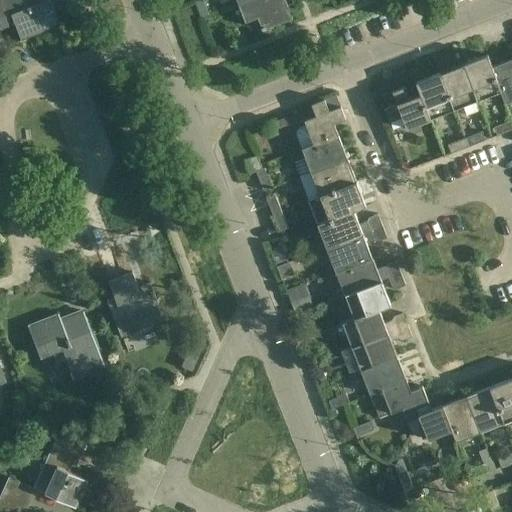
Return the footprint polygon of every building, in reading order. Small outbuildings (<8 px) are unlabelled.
[(0,0),(0,28),(0,29),(15,24),(22,40),(60,25),(54,9),(67,4),(65,0),(0,0)] [(208,14),(203,0),(201,0),(194,3),(200,18),(208,14)] [(249,0),(237,5),(243,23),(257,18),(262,30),(292,18),(284,0),(249,0)] [(477,102),(499,93),(500,93),(490,67),(492,66),(487,54),(463,64),(477,102)] [(511,58),(492,66),(490,67),(500,93),(499,93),(504,104),(511,101),(511,58)] [(481,112),(477,102),(463,64),(439,73),(454,111),(463,107),(467,117),(481,112)] [(420,93),(425,106),(430,120),(454,111),(439,73),(416,82),(420,93)] [(406,130),(430,120),(425,106),(420,93),(409,97),(404,86),(379,96),(390,122),(401,118),(406,130)] [(302,148),(313,144),(313,145),(326,140),(339,135),(335,125),(347,121),(337,95),(311,105),(316,116),(304,121),(306,126),(299,129),(297,131),(296,134),(302,148)] [(291,124),(288,117),(278,120),(281,127),(291,124)] [(494,129),(497,136),(511,130),(511,123),(511,122),(494,129)] [(483,133),(465,140),(468,148),(486,141),(483,133)] [(348,159),(339,135),(326,140),(313,145),(313,144),(302,148),(311,174),(348,159)] [(448,146),(451,154),(468,148),(465,140),(448,146)] [(261,165),(257,156),(250,158),(244,161),(249,174),(256,171),(262,169),(261,165)] [(348,159),(311,174),(300,178),(309,201),(357,182),(348,159)] [(266,171),(257,174),(264,192),(273,189),(266,171)] [(367,207),(357,182),(309,201),(318,225),(355,211),(355,212),(367,207)] [(275,195),(266,198),(273,216),(282,212),(275,195)] [(318,225),(327,249),(364,235),(355,212),(355,211),(318,225)] [(289,229),(282,212),(273,216),(280,233),(289,229)] [(376,230),(383,227),(379,215),(371,218),(368,225),(371,232),(376,230)] [(388,240),(383,227),(376,230),(371,232),(374,240),(380,243),(388,240)] [(373,258),(364,235),(327,249),(336,273),(373,258)] [(271,249),(277,266),(288,261),(282,245),(271,249)] [(336,273),(346,296),(383,282),(390,280),(385,267),(378,270),(373,258),(336,273)] [(397,263),(385,267),(390,280),(402,275),(397,263)] [(278,268),(283,281),(295,276),(290,264),(278,268)] [(114,295),(107,298),(119,328),(163,311),(151,281),(138,285),(133,271),(109,280),(114,295)] [(406,287),(402,275),(390,280),(392,286),(399,290),(406,287)] [(392,307),(383,282),(346,296),(354,318),(355,320),(380,310),(381,312),(392,307)] [(296,312),(312,306),(305,287),(289,293),(296,312)] [(59,311),(27,324),(41,358),(62,350),(74,379),(106,367),(84,310),(62,318),(59,311)] [(352,347),(389,333),(397,330),(394,323),(386,326),(381,312),(380,310),(355,320),(354,318),(343,323),(352,347)] [(397,330),(408,326),(404,314),(396,317),(394,323),(397,330)] [(413,338),(408,326),(397,330),(400,338),(405,341),(413,338)] [(397,330),(389,333),(352,347),(361,371),(398,356),(392,341),(400,338),(397,330)] [(206,341),(195,336),(192,344),(202,349),(206,341)] [(361,371),(370,395),(392,387),(407,380),(398,356),(361,371)] [(319,373),(322,382),(330,379),(326,371),(319,373)] [(504,424),(511,420),(511,378),(490,387),(504,424)] [(411,391),(407,380),(392,387),(370,395),(380,419),(403,410),(407,421),(419,416),(415,404),(428,399),(423,386),(411,391)] [(490,387),(466,396),(480,433),(504,424),(490,387)] [(332,410),(345,405),(351,403),(347,394),(329,401),(332,410)] [(452,430),(452,431),(456,442),(480,433),(466,396),(442,406),(447,418),(452,430)] [(432,410),(428,399),(415,404),(419,416),(407,421),(412,433),(424,429),(428,440),(452,431),(452,430),(447,418),(442,406),(432,410)] [(354,428),(357,437),(375,430),(372,421),(354,428)] [(56,433),(33,486),(35,487),(34,488),(76,506),(89,477),(66,467),(70,458),(77,461),(87,439),(66,430),(56,433)] [(467,471),(470,479),(495,470),(487,448),(480,451),(485,464),(467,471)] [(501,467),(511,462),(511,453),(498,459),(501,467)] [(398,473),(404,491),(413,487),(407,470),(398,473)] [(26,508),(34,488),(35,487),(33,486),(7,475),(0,491),(0,511),(14,511),(18,505),(26,508)] [(494,493),(493,489),(484,493),(490,510),(507,504),(501,490),(494,493)]
